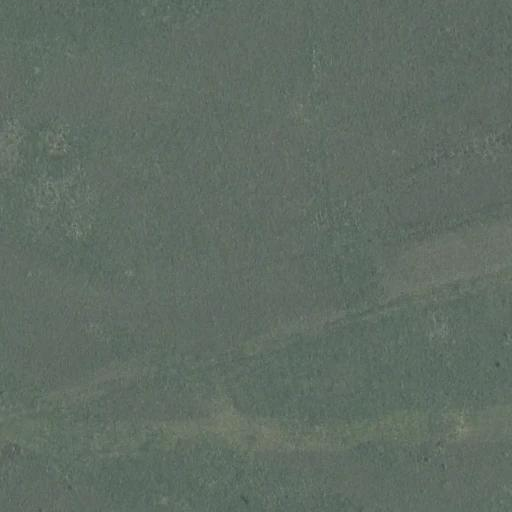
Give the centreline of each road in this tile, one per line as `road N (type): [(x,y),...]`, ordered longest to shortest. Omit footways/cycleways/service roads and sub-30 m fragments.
road 1 (track): [(511,256),(209,377),(152,369),(0,426)]
road 2 (track): [(18,420),(42,437),(82,443),(189,433),(319,439),(511,423)]
